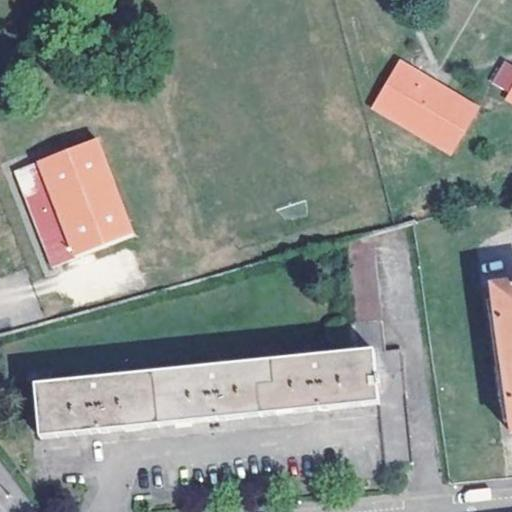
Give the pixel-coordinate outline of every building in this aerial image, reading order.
[(448,150),(476,105),(400,61),(372,106),(448,150)] [(17,171),(55,267),(135,235),(99,141),(17,171)] [(356,325),(383,323),(374,235),(346,242),(356,325)] [(511,286),(494,289),(511,419),(511,286)] [(374,354),(379,406),(387,467),(415,465),(403,351),(386,352),(383,323),(356,325),(359,355),(374,354)] [(374,354),(359,355),(36,388),(42,440),(105,434),(213,423),(318,412),(379,406),(374,354)]
